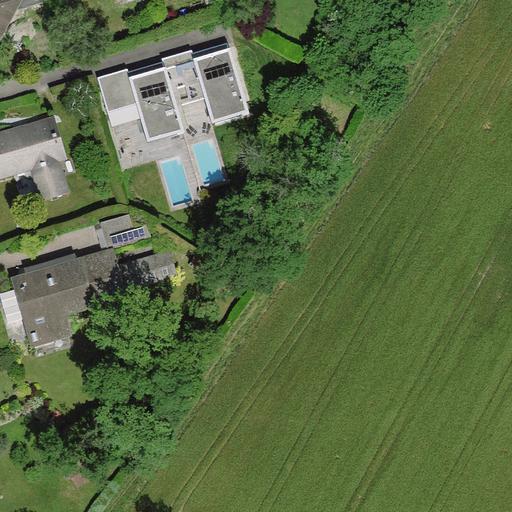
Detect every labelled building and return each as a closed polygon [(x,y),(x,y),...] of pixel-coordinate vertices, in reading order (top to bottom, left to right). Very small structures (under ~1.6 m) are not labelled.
[(47,3),(45,0),(0,0),(0,38),(13,14),(47,3)] [(163,60),(165,67),(177,107),(205,99),(212,124),(249,113),(231,48),(194,59),(192,51),(163,60)] [(99,79),(109,113),(137,104),(148,142),(184,131),(177,107),(165,67),(129,77),(127,70),(99,79)] [(40,202),(67,194),(57,161),(66,158),(54,117),(0,133),(0,180),(31,171),(40,202)] [(108,251),(15,277),(35,346),(68,337),(62,315),(125,297),(124,294),(180,278),(173,251),(119,266),(115,251),(140,244),(131,214),(100,223),(108,251)]
